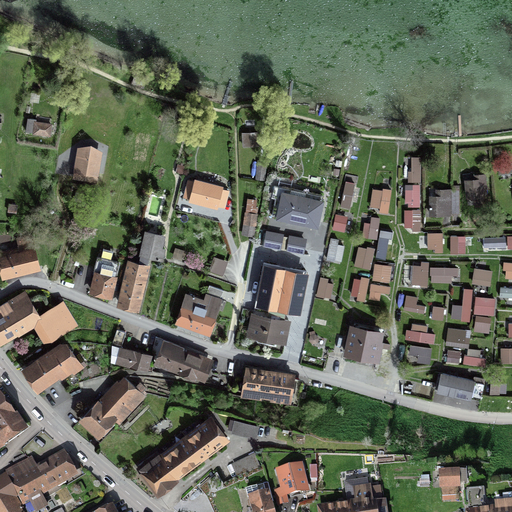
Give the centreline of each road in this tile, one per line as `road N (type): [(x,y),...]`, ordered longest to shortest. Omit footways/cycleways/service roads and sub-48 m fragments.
road 1 (residential): [(0,294),(20,284),(51,286),(228,354),(452,413),(511,419)]
road 2 (track): [(381,394),(403,247),(396,225)]
road 3 (track): [(384,377),(438,366),(481,373),(511,366)]
